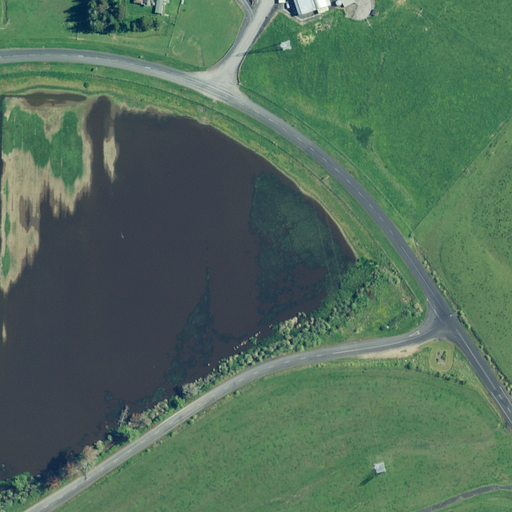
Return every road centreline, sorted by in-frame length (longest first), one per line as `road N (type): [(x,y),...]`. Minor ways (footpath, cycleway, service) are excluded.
road 1 (unclassified): [(0,55),(148,61),(263,115),(351,183),(448,318)]
road 2 (residential): [(36,511),(236,381),(284,362),(410,338),(448,318)]
